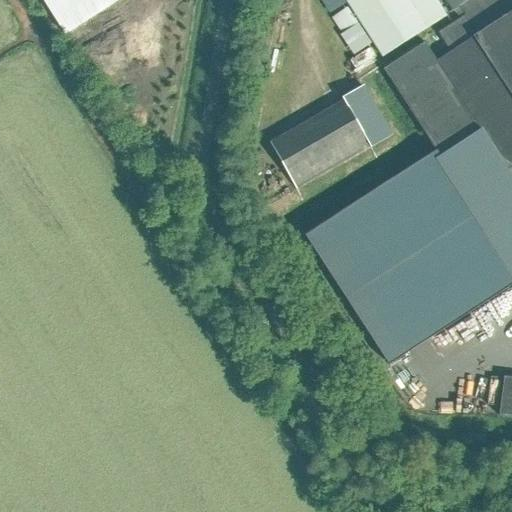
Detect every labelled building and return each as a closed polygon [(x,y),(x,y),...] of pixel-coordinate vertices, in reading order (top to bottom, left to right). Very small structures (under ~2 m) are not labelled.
[(436,154),(305,237),(388,366),(457,321),(511,285),(511,0),(444,0),(452,11),(459,6),(466,16),(463,17),(437,34),(450,54),(436,62),(424,43),(382,70),(436,154)] [(435,0),(345,0),(382,57),(445,15),(435,0)] [(316,173),(396,136),(373,88),(292,124),(300,141),(295,143),(301,156),(307,154),(316,173)] [(511,376),(506,376),(501,415),(511,416),(511,376)] [(484,394),(464,383),(462,387),(455,383),(448,397),(475,411),(484,394)]
